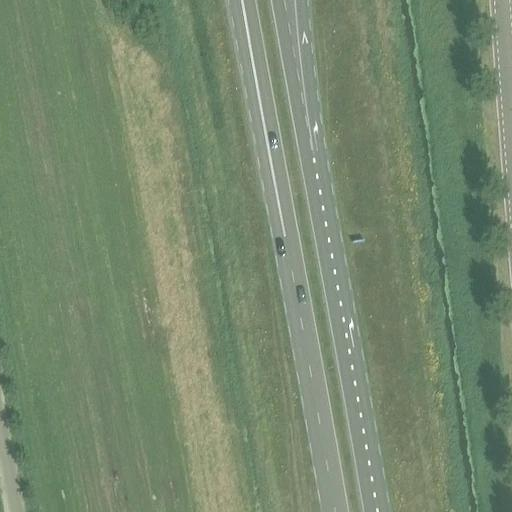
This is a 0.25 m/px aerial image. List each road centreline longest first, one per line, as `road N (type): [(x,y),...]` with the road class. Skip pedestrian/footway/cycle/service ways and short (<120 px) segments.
road 1 (primary): [(377,511),(312,151)]
road 2 (primary): [(284,235),(332,511)]
road 3 (primary): [(232,0),(284,235)]
road 4 (primary): [(246,0),(284,235)]
road 5 (primary): [(312,151),(277,0)]
road 6 (primary): [(312,151),(305,0)]
